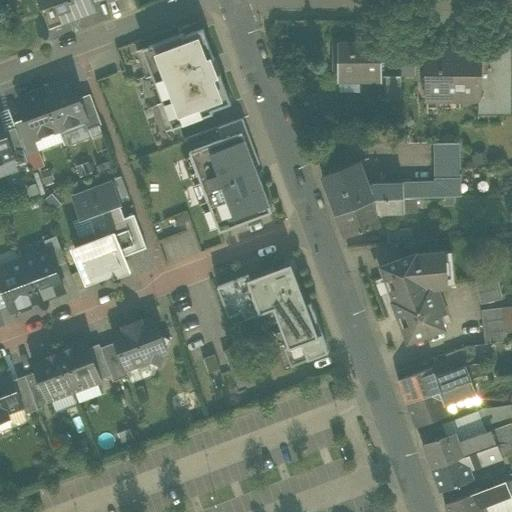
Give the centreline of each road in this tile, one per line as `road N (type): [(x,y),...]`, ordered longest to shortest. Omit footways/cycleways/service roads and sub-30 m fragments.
road 1 (residential): [(0,349),(315,227)]
road 2 (residential): [(428,511),(315,227)]
road 3 (residential): [(315,227),(232,0)]
road 4 (residential): [(209,0),(0,77)]
